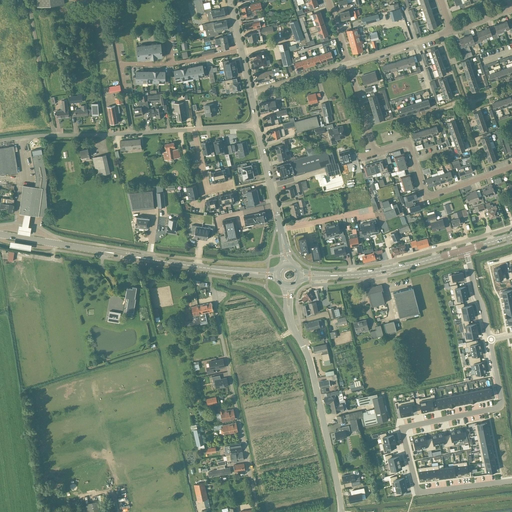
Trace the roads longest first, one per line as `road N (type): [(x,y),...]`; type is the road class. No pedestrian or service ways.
road 1 (residential): [(488,339),(500,404),(402,429),(417,491),(511,480)]
road 2 (unclassified): [(258,511),(208,275)]
road 3 (tertiary): [(342,511),(307,355),(288,316)]
road 4 (residential): [(375,149),(409,141),(427,195),(511,167)]
road 5 (residential): [(49,134),(24,0)]
road 6 (residential): [(511,227),(390,262)]
road 7 (residential): [(119,64),(240,53)]
